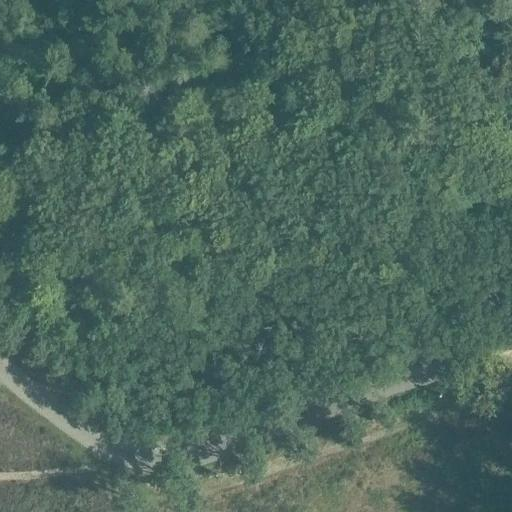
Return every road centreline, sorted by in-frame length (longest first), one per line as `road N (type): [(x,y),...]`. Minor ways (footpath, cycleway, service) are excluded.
road 1 (unclassified): [(511,360),(429,372),(193,450),(130,455),(93,446),(0,368)]
road 2 (unknown): [(130,455),(65,478),(0,486)]
